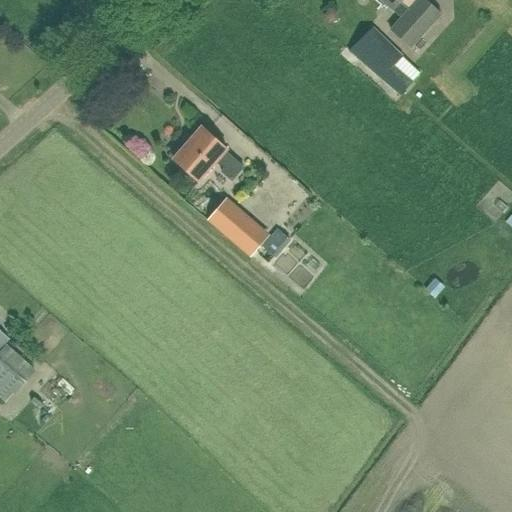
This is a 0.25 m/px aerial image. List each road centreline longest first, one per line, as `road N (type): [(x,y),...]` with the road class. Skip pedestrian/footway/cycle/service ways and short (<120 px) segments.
road 1 (track): [(426,425),(52,99)]
road 2 (tertiary): [(0,145),(158,0)]
